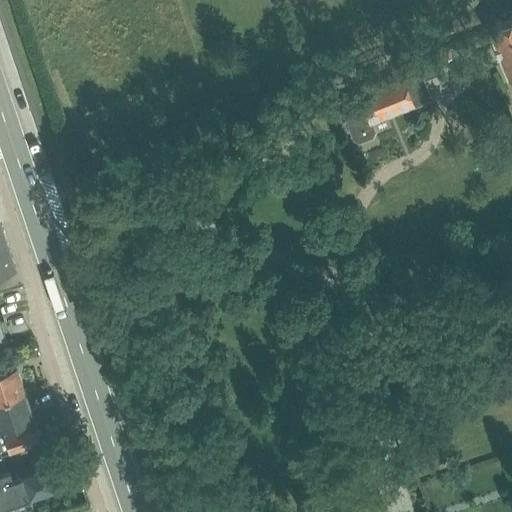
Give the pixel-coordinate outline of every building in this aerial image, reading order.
[(507,84),(511,82),(511,17),(484,29),(507,84)] [(435,65),(451,56),(443,43),(427,51),(435,65)] [(368,125),(412,105),(398,74),(354,94),(368,125)] [(2,225),(0,225),(0,248),(9,246),(4,232),(2,225)] [(9,246),(0,248),(0,271),(16,267),(9,246)] [(0,340),(6,338),(5,332),(9,331),(5,317),(0,318),(0,340)] [(0,398),(27,390),(18,364),(0,369),(0,398)] [(27,390),(0,398),(0,427),(36,417),(27,390)] [(0,454),(42,441),(41,436),(42,434),(40,429),(38,427),(35,420),(0,432),(0,454)] [(10,469),(0,472),(0,502),(1,505),(57,487),(56,485),(58,482),(56,476),(53,475),(49,464),(14,475),(11,472),(10,469)] [(367,511),(364,500),(325,511),(367,511)]
